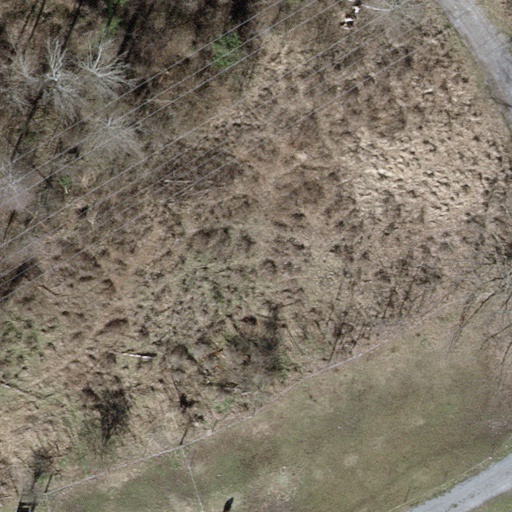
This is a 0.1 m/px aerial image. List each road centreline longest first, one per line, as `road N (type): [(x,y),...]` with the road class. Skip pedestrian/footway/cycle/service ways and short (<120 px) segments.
road 1 (track): [(397,511),(511,459)]
road 2 (track): [(511,107),(455,0)]
